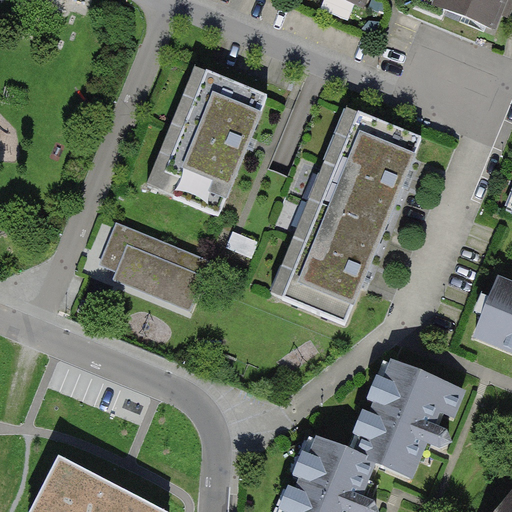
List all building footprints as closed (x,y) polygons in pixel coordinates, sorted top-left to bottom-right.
[(351,0),(376,9),(379,0),(351,0)] [(497,0),(437,0),(435,8),(499,33),(511,5),(497,0)] [(269,104),(194,73),(144,193),(219,224),(269,104)] [(351,117),(313,206),(389,238),(427,149),(351,117)] [(313,206),(275,295),(351,327),(389,238),(313,206)] [(216,266),(113,226),(92,279),(195,319),(216,266)] [(511,290),(494,284),(470,343),(511,360),(511,290)] [(386,370),(350,462),(424,491),(460,399),(386,370)] [(362,511),(376,480),(307,452),(281,511),(362,511)] [(167,511),(56,458),(30,511),(167,511)]
